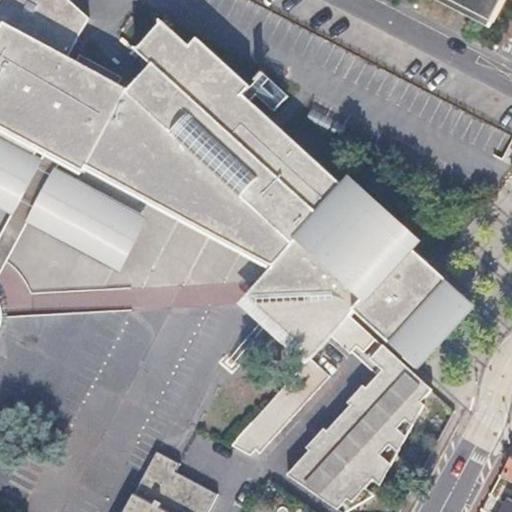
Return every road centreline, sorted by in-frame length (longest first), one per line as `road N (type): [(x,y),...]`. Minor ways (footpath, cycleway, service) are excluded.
road 1 (residential): [(511,84),(347,0)]
road 2 (tertiary): [(509,360),(491,418),(441,511)]
